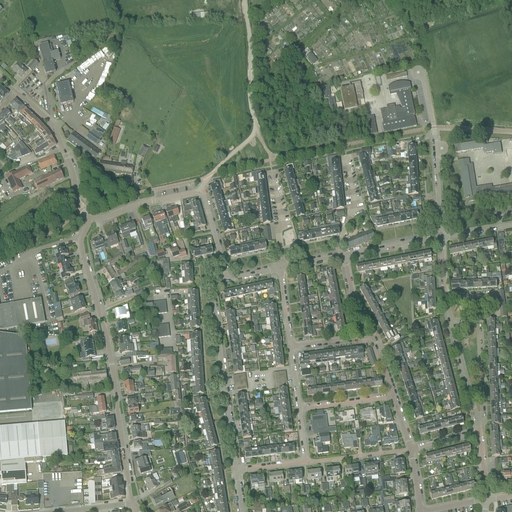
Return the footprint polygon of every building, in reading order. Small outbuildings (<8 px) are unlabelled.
[(286,42),(283,45),(289,51),(292,49),(286,42)] [(48,44),(39,46),(44,64),(43,64),(46,75),(55,72),(52,62),(60,59),(58,51),(53,52),(51,44),(48,45),(48,44)] [(313,64),(317,60),(311,52),(306,56),(313,64)] [(34,61),(28,68),(31,71),(38,64),(34,61)] [(18,63),(12,70),(21,78),(27,71),(18,63)] [(407,77),(406,73),(385,77),(386,81),(407,77)] [(360,101),(363,100),(362,95),(361,90),(360,82),(349,84),(349,87),(349,88),(340,89),(344,111),(354,109),(354,111),(361,110),(360,101)] [(409,83),(408,83),(407,83),(406,83),(404,83),(402,82),(401,82),(400,82),(397,83),(395,83),(393,84),(392,84),(391,85),(389,86),(388,87),(389,95),(396,94),(398,99),(398,101),(399,101),(402,108),(395,109),(394,105),(386,107),(386,109),(380,110),(382,119),(381,119),(381,120),(382,120),(383,124),(382,125),(383,133),(384,133),(383,132),(414,126),(414,127),(416,126),(414,118),(413,115),(414,114),(409,92),(410,92),(410,91),(411,91),(411,88),(410,88),(409,84),(409,83)] [(68,83),(56,86),(61,105),(73,103),(68,83)] [(330,111),(336,110),(334,98),(331,98),(328,86),(322,87),(325,100),(328,99),(330,111)] [(0,102),(8,94),(4,90),(0,95),(0,102)] [(9,114),(19,103),(15,100),(6,110),(9,114)] [(19,103),(9,114),(11,116),(14,113),(16,111),(18,113),(23,107),(19,103)] [(17,118),(18,119),(15,122),(16,123),(19,120),(27,111),(24,108),(18,114),(20,115),(17,118)] [(6,110),(2,114),(10,122),(13,125),(14,123),(13,121),(9,117),(11,116),(9,114),(6,110)] [(31,115),(27,111),(19,120),(21,122),(24,119),(26,121),(31,115)] [(2,114),(0,115),(0,119),(4,123),(5,121),(11,127),(13,125),(10,122),(2,114)] [(31,115),(26,121),(23,123),(27,127),(35,119),(31,115)] [(373,116),(366,118),(369,135),(377,134),(373,116)] [(27,127),(24,130),(26,131),(31,126),(33,128),(36,125),(37,126),(40,124),(35,119),(27,127)] [(33,128),(34,129),(36,131),(29,137),(30,138),(35,135),(43,127),(40,124),(37,126),(36,125),(33,128)] [(47,131),(43,127),(35,135),(30,138),(31,138),(33,137),(34,139),(37,136),(39,138),(47,131)] [(120,130),(114,128),(109,143),(114,145),(120,130)] [(86,138),(96,145),(102,136),(92,129),(86,138)] [(39,138),(40,140),(34,144),(36,146),(40,143),(50,136),(47,131),(39,138)] [(81,151),(87,143),(73,133),(67,141),(81,151)] [(40,143),(36,146),(37,148),(45,143),(46,145),(53,140),(50,136),(40,143)] [(53,140),(46,145),(34,152),(36,156),(43,153),(43,154),(55,147),(55,145),(53,140)] [(456,153),(483,149),(484,154),(494,152),(494,154),(502,153),(500,143),(485,145),(484,140),(454,145),(456,153)] [(21,142),(19,144),(21,147),(24,150),(26,155),(31,153),(21,142)] [(411,146),(411,142),(403,142),(404,153),(415,152),(415,146),(411,146)] [(100,153),(87,143),(81,151),(94,161),(100,153)] [(24,150),(21,147),(19,144),(16,147),(20,151),(21,151),(24,156),(26,155),(24,150)] [(16,146),(13,150),(16,153),(17,153),(19,152),(21,157),(24,156),(21,151),(20,151),(16,147),(16,146)] [(362,156),(358,157),(359,160),(358,160),(359,163),(360,163),(367,161),(371,160),(368,149),(360,151),(362,156)] [(17,153),(16,153),(14,154),(13,154),(7,157),(13,161),(19,158),(17,153)] [(57,164),(54,155),(37,161),(40,170),(57,164)] [(335,161),(334,156),(326,158),(327,164),(331,165),(332,168),(339,167),(338,161),(335,161)] [(472,164),(469,164),(468,160),(458,161),(459,169),(460,169),(465,198),(465,199),(468,198),(468,199),(469,202),(473,201),(478,200),(481,199),(482,203),(511,197),(511,184),(510,185),(506,186),(492,188),(491,185),(476,187),(474,176),(472,164)] [(121,161),(120,165),(100,161),(98,171),(132,176),(133,167),(126,165),(126,162),(121,161)] [(291,170),(293,169),(292,165),(286,166),(287,170),(284,171),(284,172),(284,173),(284,175),(285,175),(286,177),(293,175),(291,170)] [(15,172),(6,177),(10,185),(13,193),(22,189),(19,181),(32,174),(28,166),(19,171),(15,173),(15,172)] [(59,170),(33,182),(38,191),(63,179),(59,170)] [(370,172),(370,173),(363,174),(364,180),(375,178),(375,177),(374,171),(370,172)] [(253,183),(264,181),(264,175),(260,176),(259,172),(251,173),(251,177),(253,177),(253,183)] [(376,183),(375,178),(364,180),(366,186),(373,184),(376,183)] [(212,193),(222,190),(222,187),(222,186),(221,184),(220,183),(220,180),(212,182),(214,186),(211,187),(210,188),(211,190),(212,190),(212,193)] [(374,190),(367,192),(367,193),(368,195),(369,198),(380,195),(378,189),(374,190)] [(222,190),(212,193),(214,198),(221,196),(219,191),(222,190)] [(380,195),(369,198),(368,199),(369,201),(370,201),(370,204),(381,201),(380,195)] [(216,204),(215,205),(215,207),(217,207),(217,210),(227,207),(229,207),(227,201),(223,202),(216,204)] [(190,205),(191,206),(183,208),(184,213),(185,213),(189,211),(192,211),(200,208),(198,202),(190,205)] [(229,213),(227,207),(217,210),(219,216),(229,213)] [(410,210),(412,221),(418,219),(417,216),(422,215),(420,207),(410,210)] [(202,214),(200,208),(192,211),(194,217),(202,214)] [(176,223),(171,209),(165,211),(168,219),(170,223),(172,222),(174,228),(175,228),(176,231),(178,231),(177,227),(176,223)] [(406,222),(404,212),(404,210),(398,211),(399,216),(400,223),(406,222)] [(163,212),(157,214),(162,227),(165,234),(165,235),(169,234),(166,226),(169,225),(166,217),(164,217),(163,212)] [(230,219),(229,213),(219,216),(221,221),(230,219)] [(394,224),(393,217),(392,213),(386,214),(387,218),(388,225),(394,224)] [(165,234),(157,214),(155,215),(155,214),(153,215),(153,216),(152,216),(154,223),(153,223),(155,228),(157,227),(160,235),(160,236),(165,234)] [(203,220),(202,214),(194,217),(195,223),(203,220)] [(382,226),(381,219),(380,215),(373,217),(373,216),(370,217),(369,218),(373,225),(376,224),(376,228),(382,226)] [(142,220),(144,226),(141,227),(143,231),(152,228),(149,217),(142,220)] [(231,218),(230,219),(221,221),(222,227),(232,224),(231,221),(232,219),(231,218)] [(194,229),(194,230),(195,233),(198,232),(200,232),(200,231),(201,231),(200,228),(204,227),(205,227),(203,220),(195,223),(196,225),(197,229),(194,229)] [(340,228),(339,223),(335,224),(334,221),(330,222),(331,229),(333,236),(339,235),(338,228),(340,228)] [(331,229),(330,222),(331,225),(325,226),(325,230),(327,237),(333,236),(331,229)] [(129,223),(126,224),(128,232),(129,235),(136,232),(135,229),(133,223),(130,224),(129,224),(129,223)] [(193,223),(188,224),(184,226),(184,229),(185,231),(186,231),(187,229),(189,228),(189,227),(193,226),(193,223)] [(128,232),(126,224),(123,226),(122,226),(122,227),(119,228),(121,234),(122,234),(123,237),(129,235),(128,232)] [(232,224),(222,227),(224,233),(234,230),(232,224)] [(325,226),(319,227),(320,231),(321,238),(327,237),(325,230),(325,226)] [(304,232),(298,233),(299,240),(303,240),(303,242),(309,241),(308,234),(307,230),(304,230),(304,232)] [(345,251),(356,247),(375,239),(372,231),(342,243),(345,251)] [(118,244),(116,238),(114,233),(110,235),(110,234),(109,234),(107,235),(107,236),(106,236),(108,240),(105,241),(107,248),(118,244)] [(150,245),(146,246),(150,257),(157,257),(153,244),(158,242),(157,237),(149,240),(150,245)] [(93,241),(94,246),(93,246),(95,251),(94,251),(96,255),(102,253),(101,250),(107,248),(105,241),(102,242),(101,238),(96,240),(96,239),(95,239),(93,240),(93,241)] [(265,239),(258,240),(258,244),(260,251),(266,249),(264,242),(265,242),(265,239)] [(493,239),(486,241),(487,248),(493,247),(494,250),(497,249),(496,242),(494,242),(493,239)] [(258,240),(252,242),(254,252),(260,251),(258,244),(258,240)] [(486,241),(478,242),(480,249),(487,248),(486,241)] [(254,252),(252,242),(246,243),(247,246),(248,253),(254,252)] [(480,249),(478,242),(471,244),(472,251),(480,249)] [(472,251),(471,244),(464,245),(465,252),(472,251)] [(465,252),(464,245),(456,247),(458,254),(465,252)] [(128,249),(123,250),(125,256),(132,253),(134,249),(133,246),(130,248),(128,249)] [(178,252),(177,247),(169,250),(172,258),(179,256),(178,252)] [(458,254),(456,247),(449,248),(450,255),(458,254)] [(57,261),(64,259),(63,256),(68,255),(67,250),(64,251),(64,249),(57,250),(58,255),(55,256),(57,261)] [(201,257),(199,250),(199,249),(195,250),(194,249),(193,249),(192,249),(191,250),(190,251),(191,255),(194,255),(195,258),(201,257)] [(184,250),(178,252),(179,256),(180,256),(181,258),(186,256),(184,250)] [(430,252),(422,253),(423,260),(431,259),(430,252)] [(125,256),(135,262),(136,262),(147,258),(145,253),(134,258),(132,253),(125,256)] [(423,260),(422,253),(415,255),(416,262),(423,260)] [(108,268),(103,271),(101,272),(108,283),(122,274),(137,263),(136,262),(135,262),(121,272),(120,271),(115,274),(110,267),(111,264),(112,265),(118,261),(119,263),(125,259),(123,256),(122,257),(120,254),(106,264),(108,268)] [(416,262),(415,255),(407,256),(409,263),(410,270),(412,270),(411,266),(417,265),(416,262)] [(407,256),(400,258),(401,265),(407,264),(408,271),(410,270),(409,263),(407,256)] [(400,258),(393,259),(394,266),(394,269),(395,269),(395,273),(398,273),(397,269),(397,266),(401,265),(400,258)] [(64,261),(64,259),(57,261),(58,265),(60,265),(62,269),(69,267),(68,265),(71,264),(70,260),(64,261)] [(394,266),(393,259),(385,261),(387,268),(394,266)] [(385,261),(378,262),(379,269),(387,268),(385,261)] [(378,262),(371,264),(372,271),(379,269),(378,262)] [(371,264),(363,265),(365,272),(364,272),(365,275),(366,279),(368,279),(367,272),(372,271),(371,264)] [(365,272),(363,265),(356,266),(357,274),(364,272),(365,272)] [(69,267),(62,269),(63,274),(60,274),(62,280),(69,278),(68,275),(73,273),(72,269),(70,270),(69,267)] [(331,267),(319,270),(320,274),(326,272),(328,280),(335,278),(333,271),(332,271),(331,267)] [(487,274),(487,278),(481,278),(482,288),(490,288),(489,273),(487,274)] [(491,273),(489,273),(490,288),(497,287),(497,280),(501,280),(501,273),(496,274),(496,277),(491,278),(491,273)] [(457,279),(451,280),(452,290),(460,290),(459,282),(459,279),(459,275),(457,275),(457,279)] [(136,277),(130,281),(129,282),(130,283),(131,285),(132,284),(134,285),(138,282),(137,281),(138,280),(136,277)] [(297,285),(305,284),(304,277),(296,278),(297,285)] [(474,277),(472,277),(471,277),(469,278),(466,278),(467,282),(467,289),(475,289),(474,281),(474,278),(474,277)] [(110,284),(109,285),(110,287),(111,287),(112,289),(125,284),(127,283),(129,282),(130,281),(129,278),(128,279),(124,281),(122,282),(121,283),(120,280),(110,284)] [(336,286),(335,278),(328,280),(329,287),(336,286)] [(71,279),(64,283),(65,286),(67,286),(68,289),(67,289),(69,296),(73,295),(80,293),(80,292),(81,291),(80,289),(79,289),(78,286),(75,287),(74,283),(72,284),(71,279)] [(271,282),(265,283),(267,291),(266,291),(267,295),(268,295),(269,295),(272,294),(273,294),(278,293),(276,284),(272,285),(271,282)] [(125,284),(112,289),(113,291),(112,292),(113,294),(114,294),(115,295),(122,292),(121,288),(126,286),(125,284)] [(305,292),(305,284),(297,285),(298,293),(305,292)] [(337,293),(336,286),(329,287),(330,295),(337,293)] [(369,292),(366,286),(359,289),(363,296),(369,292)] [(248,295),(247,287),(241,288),(242,296),(245,296),(245,298),(249,297),(248,295)] [(242,296),(241,288),(235,290),(234,288),(236,298),(239,297),(239,298),(243,298),(242,296)] [(369,292),(363,296),(367,303),(373,299),(370,294),(377,291),(376,289),(372,291),(369,292)] [(115,295),(114,296),(115,298),(116,298),(117,300),(124,297),(124,298),(133,294),(132,291),(127,293),(126,291),(122,292),(115,295)] [(306,297),(305,292),(298,293),(299,300),(306,299),(309,299),(314,298),(313,296),(306,297)] [(339,301),(337,293),(330,295),(332,302),(339,301)] [(427,295),(424,295),(424,300),(424,303),(425,303),(428,302),(435,302),(434,295),(427,295)] [(74,307),(83,304),(82,298),(71,302),(71,304),(73,304),(74,307)] [(306,299),(299,300),(300,308),(307,307),(307,302),(310,301),(314,300),(314,298),(309,299),(306,299)] [(28,313),(43,311),(41,299),(13,304),(18,328),(30,325),(28,313)] [(376,306),(373,299),(367,303),(370,309),(376,306)] [(330,308),(326,309),(325,308),(321,308),(322,312),(326,311),(330,310),(333,309),(340,308),(339,301),(332,302),(329,302),(330,308)] [(415,303),(413,303),(413,306),(417,306),(424,306),(425,310),(428,310),(428,314),(432,314),(432,310),(433,310),(434,310),(435,310),(435,302),(428,302),(425,303),(424,303),(416,303),(415,303)] [(18,328),(13,304),(0,306),(0,329),(3,330),(18,328)] [(83,304),(74,307),(75,310),(73,310),(74,312),(85,309),(83,304)] [(118,310),(118,311),(114,311),(116,319),(119,318),(120,320),(129,318),(127,306),(118,310)] [(380,312),(376,306),(370,309),(374,316),(380,312)] [(308,312),(307,307),(300,308),(301,315),(316,313),(315,311),(311,312),(308,312)] [(342,315),(340,308),(333,309),(335,317),(342,315)] [(45,323),(43,311),(28,313),(30,325),(45,323)] [(383,311),(380,312),(374,316),(377,322),(390,316),(389,314),(383,317),(382,315),(384,314),(384,313),(383,311)] [(320,313),(316,313),(301,315),(302,322),(309,322),(309,316),(320,315),(320,313)] [(97,332),(95,320),(88,322),(87,319),(89,318),(88,314),(80,317),(81,321),(83,320),(84,327),(88,326),(89,333),(92,332),(92,334),(95,333),(95,332),(97,332)] [(343,323),(342,315),(335,317),(336,324),(343,323)] [(391,317),(390,316),(377,322),(381,329),(387,326),(385,321),(391,317)] [(136,318),(132,319),(127,319),(128,322),(116,324),(116,327),(117,327),(118,333),(129,331),(128,324),(134,323),(134,322),(136,322),(136,318)] [(437,321),(435,322),(434,319),(428,321),(429,323),(426,324),(428,331),(439,329),(437,321)] [(310,327),(309,322),(302,322),(303,330),(317,328),(317,326),(313,326),(310,327)] [(336,324),(333,325),(329,325),(329,327),(336,326),(338,331),(345,330),(343,323),(336,324)] [(391,332),(387,326),(381,329),(384,336),(391,332)] [(317,328),(303,330),(304,337),(311,337),(311,338),(315,337),(315,332),(314,331),(314,330),(315,330),(323,329),(322,327),(317,328)] [(502,327),(487,328),(488,335),(495,335),(495,329),(498,329),(502,329),(502,327)] [(439,329),(428,331),(425,332),(425,334),(429,333),(432,333),(434,338),(441,336),(439,329)] [(393,331),(391,332),(384,336),(388,342),(390,341),(391,344),(399,340),(402,338),(400,335),(398,337),(394,330),(393,331)] [(0,333),(0,413),(31,411),(25,337),(0,333)] [(442,343),(441,336),(434,338),(435,345),(442,343)] [(131,337),(119,339),(120,343),(119,343),(119,347),(130,345),(133,345),(132,340),(131,341),(131,337)] [(85,341),(79,341),(80,343),(81,348),(82,359),(90,358),(91,361),(104,359),(103,356),(95,357),(92,341),(85,342),(85,341)] [(435,345),(433,346),(428,347),(429,349),(433,348),(434,353),(437,352),(444,350),(442,343),(435,345)] [(130,345),(119,347),(120,350),(121,350),(122,354),(134,352),(133,345),(130,345)] [(401,353),(399,346),(392,348),(394,356),(401,353)] [(437,352),(434,353),(436,358),(436,360),(439,359),(446,358),(444,350),(437,352)] [(404,352),(401,353),(394,356),(397,363),(407,359),(405,354),(409,353),(408,351),(404,352)] [(309,362),(308,355),(307,354),(305,354),(305,355),(302,356),(302,359),(299,360),(299,365),(303,365),(303,364),(303,363),(309,362)] [(167,357),(167,358),(168,367),(165,367),(165,373),(168,372),(168,373),(176,372),(175,356),(167,357)] [(120,362),(119,362),(120,365),(121,366),(133,364),(132,357),(125,357),(122,358),(122,360),(120,360),(120,362)] [(446,358),(439,359),(441,367),(448,365),(446,358)] [(407,359),(397,363),(399,370),(406,368),(405,364),(408,362),(407,359)] [(448,365),(441,367),(443,374),(450,372),(448,365)] [(122,377),(130,376),(130,373),(141,371),(140,368),(126,370),(127,370),(121,371),(122,377)] [(406,368),(399,370),(401,377),(408,375),(406,368)] [(93,377),(93,370),(89,370),(90,373),(77,374),(77,371),(72,372),(73,384),(85,383),(85,386),(88,386),(88,383),(87,378),(93,377)] [(95,370),(93,370),(93,377),(87,378),(88,383),(106,381),(105,371),(95,372),(95,370)] [(450,372),(443,374),(445,381),(452,379),(450,372)] [(373,381),(374,388),(382,387),(381,380),(375,380),(375,373),(372,373),(373,378),(373,381)] [(360,374),(357,375),(358,375),(359,390),(367,389),(366,381),(365,378),(360,379),(360,375),(360,374)] [(356,379),(351,380),(351,383),(352,391),(359,390),(358,375),(357,375),(355,375),(355,376),(356,379)] [(408,375),(401,377),(404,384),(411,382),(408,375)] [(170,384),(179,383),(178,379),(176,379),(176,376),(170,377),(170,384)] [(315,396),(312,377),(305,378),(305,382),(311,382),(312,389),(306,389),(307,397),(315,396)] [(322,395),(321,387),(316,388),(315,377),(312,377),(315,396),(322,395)] [(341,377),(341,382),(336,382),(336,385),(337,393),(345,392),(344,384),(343,381),(343,377),(341,377)] [(452,379),(445,381),(442,382),(443,387),(439,388),(440,390),(447,388),(454,387),(452,379)] [(373,381),(366,381),(367,389),(374,388),(373,381)] [(413,389),(411,382),(404,384),(406,391),(413,389)] [(170,384),(166,384),(167,392),(171,392),(174,392),(180,391),(179,388),(179,383),(170,384)] [(351,383),(344,384),(345,392),(352,391),(351,383)] [(337,393),(336,385),(329,386),(330,394),(337,393)] [(330,394),(329,386),(321,387),(322,395),(330,394)] [(140,390),(139,387),(124,389),(125,395),(137,393),(137,390),(140,390)] [(447,388),(440,390),(440,392),(442,392),(445,391),(446,396),(448,396),(449,396),(455,394),(454,387),(447,388)] [(505,389),(505,387),(490,387),(491,395),(498,395),(497,389),(505,389)] [(196,388),(192,389),(193,397),(198,396),(198,394),(203,394),(203,388),(196,388)] [(415,394),(413,389),(406,391),(408,398),(422,394),(421,392),(415,394)] [(423,396),(422,394),(408,398),(411,405),(418,403),(416,399),(419,398),(419,397),(423,396)] [(455,394),(449,396),(450,403),(457,401),(455,394)] [(279,396),(272,397),(272,399),(273,403),(277,402),(288,401),(287,395),(279,396)] [(135,398),(127,400),(127,401),(126,401),(126,403),(127,403),(127,404),(128,404),(128,406),(144,404),(144,400),(140,401),(139,396),(135,397),(135,398)] [(98,406),(104,405),(103,397),(97,399),(94,399),(95,402),(97,402),(98,406)] [(199,407),(206,405),(205,399),(201,400),(201,397),(193,398),(194,404),(198,404),(199,407)] [(181,401),(175,402),(173,402),(174,409),(178,409),(181,408),(181,401)] [(450,403),(447,404),(443,405),(444,407),(448,406),(449,406),(450,411),(459,409),(457,401),(450,403)] [(420,402),(418,403),(411,405),(413,412),(427,408),(426,406),(422,407),(420,402)] [(505,402),(491,402),(491,410),(502,409),(502,405),(505,403),(505,402)] [(104,405),(98,406),(96,406),(97,414),(99,413),(106,412),(104,405)] [(206,405),(199,407),(195,408),(197,414),(201,413),(208,411),(206,405)] [(388,409),(388,406),(384,406),(384,405),(383,406),(378,407),(379,415),(381,415),(381,416),(381,417),(382,418),(383,418),(383,419),(384,419),(385,419),(386,423),(393,423),(392,419),(391,415),(390,412),(389,412),(389,409),(388,409)] [(372,408),(368,409),(368,410),(361,411),(361,413),(360,413),(361,420),(364,419),(364,420),(371,420),(372,423),(376,422),(375,411),(372,411),(372,408)] [(427,408),(413,412),(415,420),(422,418),(421,415),(423,414),(424,413),(423,411),(427,410),(427,408)] [(502,409),(491,410),(492,417),(499,417),(499,414),(502,414),(502,409)] [(338,417),(334,418),(335,421),(339,420),(339,422),(355,420),(353,411),(344,412),(344,413),(338,414),(338,415),(337,415),(337,416),(338,416),(338,417)] [(129,418),(129,420),(130,420),(130,421),(130,423),(136,423),(136,424),(143,423),(142,419),(141,415),(130,417),(129,417),(129,418)] [(310,424),(309,424),(310,424),(310,426),(310,427),(311,426),(312,432),(312,430),(313,430),(315,430),(315,431),(317,431),(318,434),(318,435),(319,434),(328,433),(336,432),(335,427),(327,428),(327,421),(326,415),(316,417),(316,416),(311,417),(312,422),(310,423),(310,424)] [(437,423),(432,424),(434,431),(441,430),(439,423),(439,420),(438,416),(436,416),(437,420),(436,420),(437,423)] [(454,419),(456,426),(463,424),(461,417),(454,419)] [(502,417),(499,417),(492,417),(492,425),(502,425),(502,419),(506,419),(506,417),(502,417)] [(456,426),(454,419),(447,421),(449,428),(456,426)] [(447,421),(439,423),(441,430),(449,428),(447,421)] [(64,422),(0,427),(0,461),(39,458),(67,456),(64,422)] [(204,424),(201,425),(202,428),(202,431),(205,430),(212,428),(211,423),(204,424)] [(434,431),(432,424),(425,426),(427,433),(434,431)] [(396,436),(396,430),(395,430),(395,426),(388,427),(389,434),(387,435),(387,437),(383,438),(384,445),(395,444),(396,444),(397,443),(397,442),(398,442),(398,441),(397,436),(396,436)] [(427,433),(425,426),(418,428),(419,435),(427,433)] [(381,442),(379,432),(379,427),(371,428),(372,436),(371,436),(370,436),(370,437),(369,437),(368,438),(368,439),(367,440),(367,441),(367,442),(364,442),(364,447),(370,446),(370,447),(373,447),(374,447),(375,446),(376,446),(376,445),(377,445),(377,444),(377,443),(377,442),(381,442)] [(355,435),(350,436),(350,434),(349,433),(347,434),(346,435),(341,435),(342,444),(343,444),(343,449),(353,448),(353,449),(357,449),(357,445),(358,445),(357,440),(360,439),(359,429),(355,430),(355,435)] [(145,432),(132,434),(132,440),(140,439),(146,438),(145,432)] [(99,433),(93,434),(94,444),(107,443),(116,442),(115,435),(107,436),(107,435),(100,436),(99,433)] [(315,440),(313,441),(314,447),(316,447),(316,448),(317,454),(328,453),(327,447),(322,448),(321,443),(329,442),(328,433),(319,434),(319,438),(318,438),(315,439),(315,440)] [(498,434),(491,434),(491,442),(499,441),(501,441),(500,436),(501,435),(505,435),(505,433),(501,433),(498,434)] [(147,441),(133,443),(134,447),(134,449),(135,449),(142,448),(142,452),(151,452),(154,451),(153,447),(147,448),(147,444),(150,443),(149,440),(147,440),(147,441)] [(215,440),(208,442),(204,443),(206,450),(214,449),(214,447),(217,446),(215,440)] [(251,450),(250,447),(249,440),(243,440),(243,444),(247,443),(248,447),(247,447),(244,450),(245,459),(252,458),(251,450)] [(116,444),(116,442),(107,443),(94,444),(95,452),(100,452),(100,451),(101,451),(101,453),(104,453),(118,451),(117,444),(116,444)] [(287,445),(288,454),(295,453),(294,449),(298,449),(297,442),(293,442),(293,445),(287,445)] [(469,445),(461,447),(463,454),(470,452),(469,445)] [(463,454),(461,447),(454,449),(456,456),(463,454)] [(499,448),(492,449),(493,457),(500,456),(499,451),(507,450),(506,448),(502,448),(499,448)] [(454,449),(447,450),(448,457),(449,460),(450,463),(452,463),(452,461),(457,460),(456,456),(454,449)] [(447,450),(439,452),(441,459),(448,457),(447,450)] [(212,459),(219,458),(218,452),(213,452),(213,451),(208,451),(208,455),(211,455),(212,459)] [(137,462),(136,462),(137,466),(138,465),(139,469),(138,469),(140,475),(152,471),(149,458),(152,457),(151,452),(142,452),(139,452),(141,460),(137,461),(137,462)] [(182,452),(174,454),(178,466),(185,463),(182,452)] [(439,452),(432,454),(436,468),(438,468),(438,466),(437,463),(442,462),(441,459),(439,452)] [(426,461),(422,462),(423,467),(425,466),(427,463),(428,463),(431,462),(432,465),(433,467),(433,469),(434,472),(436,471),(436,468),(432,454),(425,456),(426,461)] [(41,459),(0,461),(0,466),(1,486),(10,485),(17,484),(26,484),(25,464),(42,462),(41,459)] [(391,462),(390,462),(391,469),(395,468),(404,467),(403,460),(391,462)] [(112,463),(112,464),(112,467),(106,468),(106,470),(120,468),(120,463),(120,462),(112,463)] [(106,470),(96,472),(97,477),(121,473),(120,468),(106,470)] [(501,471),(501,475),(501,477),(504,476),(504,479),(510,479),(510,472),(504,472),(504,470),(501,471)] [(148,491),(157,487),(154,481),(159,479),(156,474),(152,476),(152,477),(144,481),(148,487),(147,488),(148,491)] [(263,476),(256,477),(258,488),(264,488),(263,476)] [(467,480),(466,476),(464,477),(465,481),(466,484),(468,491),(475,489),(473,482),(473,479),(467,480)] [(258,488),(256,477),(250,477),(251,489),(254,489),(255,490),(258,490),(258,488)] [(121,479),(110,481),(111,487),(122,485),(121,479)] [(389,479),(381,480),(381,483),(382,487),(383,487),(385,484),(385,483),(390,482),(392,482),(394,482),(394,483),(395,483),(394,479),(389,479)] [(459,486),(458,483),(453,484),(452,480),(450,481),(451,485),(451,488),(453,495),(460,493),(459,486)] [(406,481),(394,483),(394,486),(393,486),(393,490),(397,489),(406,488),(406,481)] [(17,484),(10,485),(11,493),(11,501),(17,500),(18,500),(19,501),(23,501),(24,500),(25,500),(26,505),(30,505),(33,505),(38,504),(38,496),(26,496),(25,496),(25,497),(23,497),(22,496),(19,496),(18,497),(17,497),(17,484)] [(439,498),(436,488),(435,484),(433,485),(434,489),(429,490),(429,493),(431,500),(439,498)] [(443,487),(438,488),(437,484),(435,484),(436,488),(439,498),(446,497),(444,490),(443,487)] [(466,484),(459,486),(460,493),(468,491),(466,484)] [(160,495),(152,499),(156,506),(164,501),(165,503),(174,498),(172,493),(169,488),(159,493),(160,495)] [(451,488),(444,490),(446,497),(453,495),(451,488)] [(123,491),(112,493),(113,499),(117,498),(117,499),(121,499),(120,498),(124,497),(123,491)] [(394,504),(392,504),(392,506),(395,505),(396,510),(397,510),(400,510),(409,509),(408,502),(404,503),(402,503),(402,502),(394,503),(394,504)]
